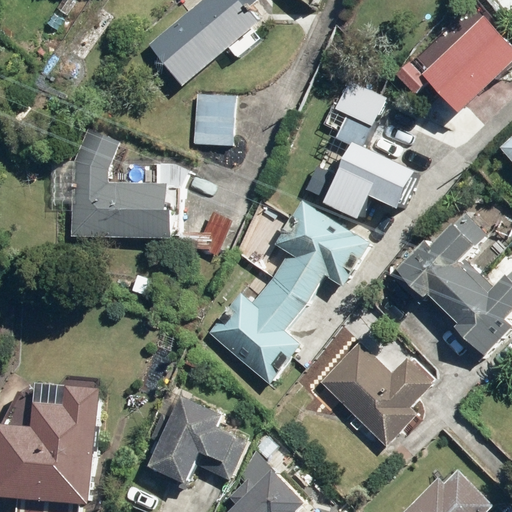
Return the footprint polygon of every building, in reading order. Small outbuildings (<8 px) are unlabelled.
[(204,0),(157,42),(193,83),(234,47),(244,58),(267,37),(257,26),(271,14),(261,3),(264,0),(204,0)] [(419,94),(437,77),(471,113),(511,73),(511,27),(496,11),(441,62),(429,50),(401,75),(419,94)] [(243,95),(201,93),(198,144),(240,146),(243,95)] [(356,108),(342,137),(362,146),(339,198),(375,214),(386,189),(414,202),(431,165),(411,156),(424,127),(385,110),(381,120),(356,108)] [(126,170),(116,169),(129,140),(96,125),(81,160),(58,159),(57,202),(80,202),(79,235),(177,237),(177,247),(208,248),(224,255),(240,219),(219,210),(209,232),(186,231),(187,205),(179,205),(179,181),(126,180),(126,170)] [(511,136),(496,151),(511,167),(511,136)] [(284,245),(296,252),(283,274),(259,304),(247,293),(215,329),(238,349),(235,353),(250,366),(255,361),(278,381),(314,340),(300,327),(319,304),(337,272),(350,278),(364,254),(370,258),(381,238),(310,199),(284,245)] [(427,244),(396,273),(425,302),(429,298),(459,328),(457,330),(487,360),(511,335),(511,322),(510,321),(511,319),(511,280),(508,277),(491,294),(462,265),(480,248),(457,225),(433,249),(427,244)] [(367,437),(377,427),(395,445),(429,411),(422,404),(447,379),(420,350),(401,368),(372,338),(330,379),(362,411),(351,422),(367,437)] [(45,421),(6,419),(2,493),(108,498),(113,382),(47,379),(45,421)] [(239,409),(190,392),(164,466),(200,480),(205,465),(240,478),(258,430),(234,421),(239,409)] [(467,460),(413,511),(491,511),(505,499),(467,460)] [(241,506),(234,511),(310,511),(307,508),(319,497),(288,463),(275,476),(265,466),(232,496),(241,506)]
